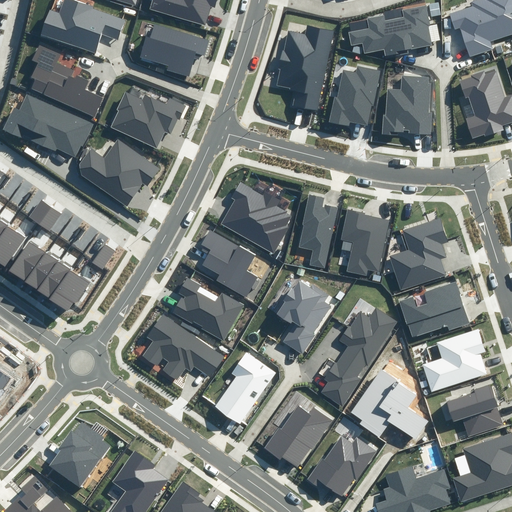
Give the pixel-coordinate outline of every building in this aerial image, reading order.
[(94,6),(75,0),(62,0),(59,12),(50,9),(41,35),(96,54),(102,36),(119,42),(126,20),(93,9),(94,6)] [(151,0),(149,10),(204,24),(209,4),(214,6),(215,0),(151,0)] [(460,27),(470,56),(494,48),(491,42),(511,34),(511,0),(479,0),(472,3),(473,7),(451,15),(455,28),(460,27)] [(438,3),(429,5),(431,17),(440,15),(438,3)] [(429,26),(426,7),(403,11),(402,9),(384,13),(385,16),(349,23),(351,31),(348,31),(351,47),(354,47),(357,46),(362,45),(362,47),(363,49),(364,54),(382,50),(384,58),(409,53),(409,50),(431,45),(431,42),(439,40),(436,25),(429,26)] [(147,36),(141,57),(167,65),(166,70),(190,77),(197,52),(206,54),(210,40),(155,24),(151,37),(147,36)] [(320,111),(334,32),(307,27),(305,35),(287,31),(276,88),(291,91),(289,106),(320,111)] [(63,51),(39,40),(31,60),(37,62),(30,78),(34,80),(31,88),(94,116),(102,98),(83,90),(87,80),(77,75),(75,80),(70,78),(74,69),(58,62),(63,51)] [(501,44),(495,46),(497,54),(503,52),(501,44)] [(355,72),(344,70),(338,98),(335,97),(330,121),(349,126),(350,122),(367,126),(372,104),(374,104),(382,68),(357,63),(355,72)] [(472,77),(460,81),(465,99),(468,98),(473,116),(465,118),(471,140),(505,130),(504,126),(511,123),(511,94),(504,97),(496,70),(485,74),(484,71),(472,75),(472,77)] [(383,114),(382,136),(394,136),(395,134),(432,136),(433,111),(430,111),(431,85),(427,85),(427,79),(402,77),(402,89),(388,89),(387,114),(383,114)] [(119,111),(111,127),(157,148),(164,132),(170,134),(177,119),(180,120),(187,105),(170,98),(167,105),(144,95),(142,100),(124,92),(116,110),(119,111)] [(57,148),(76,157),(81,146),(83,147),(94,124),(26,93),(18,108),(13,106),(2,130),(27,142),(29,138),(56,151),(57,148)] [(105,157),(91,148),(80,163),(82,176),(127,207),(143,184),(147,187),(160,168),(118,139),(105,157)] [(264,194),(240,181),(231,197),(235,200),(221,223),(274,253),(289,227),(286,226),(292,214),(276,205),(279,200),(265,192),(264,194)] [(313,250),(310,265),(325,268),(337,209),(323,206),(325,198),(308,194),(297,247),(313,250)] [(51,207),(40,199),(28,216),(39,224),(51,207)] [(62,215),(51,207),(39,224),(50,232),(62,215)] [(379,271),(389,221),(364,216),(365,213),(347,209),(341,240),(352,242),(346,271),(366,275),(367,268),(379,271)] [(440,216),(401,229),(407,248),(389,254),(401,290),(446,276),(440,259),(446,257),(442,244),(449,242),(440,216)] [(0,236),(8,225),(0,219),(0,236)] [(26,238),(8,225),(0,236),(0,264),(4,267),(26,238)] [(254,256),(209,230),(200,245),(210,251),(202,265),(220,275),(217,280),(246,297),(257,278),(246,271),(254,256)] [(25,281),(44,252),(28,241),(8,270),(25,281)] [(115,253),(104,245),(92,262),(103,269),(115,253)] [(41,292),(61,264),(44,252),(25,281),(41,292)] [(53,300),(73,272),(61,264),(41,292),(53,300)] [(73,272),(53,300),(68,311),(74,303),(77,305),(91,284),(73,272)] [(200,284),(186,277),(177,293),(181,296),(173,311),(223,339),(241,306),(222,295),(218,302),(196,290),(200,284)] [(284,341),(301,352),(332,306),(326,302),(329,297),(312,285),(310,287),(298,279),(277,312),(295,324),(284,341)] [(413,295),(399,300),(411,337),(447,326),(449,330),(469,324),(456,282),(423,293),(427,303),(416,306),(413,295)] [(370,318),(358,311),(338,342),(345,347),(324,379),(328,381),(322,391),(344,406),(361,379),(358,377),(394,322),(375,310),(370,318)] [(224,356),(164,313),(146,338),(151,341),(140,357),(156,369),(163,360),(167,362),(162,370),(176,380),(185,367),(190,370),(193,366),(209,378),(224,356)] [(422,365),(431,392),(486,374),(480,354),(486,352),(478,330),(437,344),(442,358),(422,365)] [(274,373),(246,353),(232,374),(235,377),(215,406),(239,423),(274,373)] [(418,394),(381,368),(350,411),(362,419),(360,422),(378,436),(390,420),(415,438),(427,421),(408,408),(418,394)] [(0,398),(5,392),(3,390),(11,379),(0,371),(0,398)] [(474,392),(446,401),(453,422),(463,419),(468,435),(503,424),(490,385),(474,390),(474,392)] [(309,413),(298,406),(281,430),(278,428),(264,448),(280,460),(282,457),(297,467),(331,420),(313,407),(309,413)] [(103,436),(82,421),(49,467),(81,489),(112,447),(101,439),(103,436)] [(470,472),(452,478),(460,502),(511,485),(511,436),(511,433),(462,448),(470,472)] [(352,442),(341,435),(324,460),(321,458),(307,480),(319,487),(321,483),(342,496),(354,477),(357,479),(376,450),(355,437),(352,442)] [(135,449),(111,483),(124,491),(109,511),(145,511),(169,478),(155,468),(157,464),(135,449)] [(387,500),(375,504),(377,511),(426,511),(451,504),(446,490),(451,489),(444,469),(417,478),(413,466),(385,475),(389,487),(384,489),(387,500)] [(49,490),(36,475),(19,489),(23,494),(5,510),(6,511),(72,511),(58,495),(41,510),(35,503),(49,490)] [(203,497),(183,483),(161,511),(216,511),(201,501),(203,497)]
